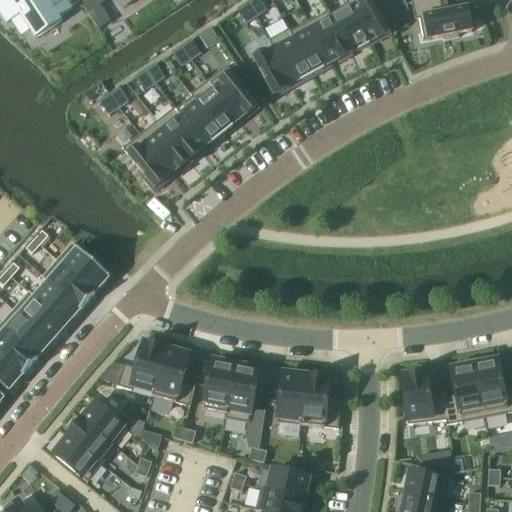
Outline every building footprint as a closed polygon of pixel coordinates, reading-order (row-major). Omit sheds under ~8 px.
[(0,0),(0,17),(5,25),(19,16),(35,40),(33,36),(58,20),(60,23),(61,22),(59,19),(72,10),(65,0),(0,0)] [(138,0),(114,0),(122,11),(138,0)] [(256,0),(255,0),(246,6),(255,19),(265,13),(256,0)] [(368,0),(347,0),(344,2),(368,46),(376,42),(377,45),(389,38),(368,0)] [(439,0),(411,6),(414,22),(419,22),(423,43),(442,40),(442,43),(458,40),(457,36),(471,34),(466,10),(442,14),(439,0)] [(345,6),(327,16),(349,57),(357,53),(357,54),(369,48),(368,46),(344,2),(343,2),(345,6)] [(246,6),(236,13),(245,26),(255,19),(246,6)] [(308,27),(330,67),(337,63),(339,65),(350,59),(349,57),(327,16),(308,27)] [(288,32),(287,33),(312,80),(324,73),(323,71),(330,67),(308,27),(290,36),(288,32)] [(287,33),(268,43),(292,88),(300,84),(301,86),(312,80),(287,33)] [(191,43),(181,49),(190,63),(200,56),(191,43)] [(265,55),(252,62),(274,101),(286,94),(285,92),(292,88),(268,43),(267,43),(272,52),(265,55)] [(181,49),(171,56),(180,70),(190,63),(181,49)] [(155,67),(145,74),(154,87),(164,80),(155,67)] [(224,70),(206,84),(238,123),(245,118),(246,120),(257,111),(224,70)] [(145,74),(134,80),(143,94),(154,87),(145,74)] [(206,84),(190,97),(223,139),(233,131),(232,129),(238,123),(206,84)] [(119,91),(109,97),(118,111),(128,104),(119,91)] [(109,97),(99,104),(108,118),(118,111),(109,97)] [(173,110),(173,111),(204,150),(211,145),(213,147),(223,139),(190,97),(189,98),(192,101),(176,114),(173,110)] [(173,111),(156,124),(189,166),(199,157),(198,156),(204,150),(173,111)] [(156,124),(139,138),(171,177),(177,172),(179,174),(189,166),(156,124)] [(139,138),(121,152),(146,182),(144,184),(153,195),(166,184),(164,183),(171,177),(139,138)] [(41,234),(33,243),(39,248),(47,239),(41,234)] [(33,243),(25,252),(31,257),(39,248),(33,243)] [(71,246),(56,263),(94,297),(109,280),(71,246)] [(56,263),(42,279),(79,313),(94,297),(56,263)] [(12,266),(4,275),(10,281),(18,272),(12,266)] [(4,275),(0,280),(0,287),(2,289),(10,281),(4,275)] [(28,295),(65,329),(79,313),(42,279),(41,280),(47,285),(34,299),(28,295)] [(28,295),(13,312),(51,345),(65,329),(28,295)] [(0,328),(37,361),(51,345),(13,312),(0,326),(0,328)] [(0,328),(0,357),(22,377),(37,361),(0,328)] [(113,366),(99,382),(116,388),(116,390),(131,394),(132,389),(153,395),(151,399),(152,400),(166,351),(163,351),(163,349),(147,344),(147,346),(143,345),(136,371),(123,367),(123,369),(113,366)] [(166,351),(152,400),(188,410),(194,387),(181,384),(189,358),(185,357),(185,355),(169,350),(169,352),(166,351)] [(0,388),(7,394),(22,377),(0,357),(0,388)] [(212,363),(202,413),(225,417),(224,422),(225,422),(235,368),(232,367),(232,365),(216,362),(216,364),(212,363)] [(476,367),(473,367),(484,421),(511,415),(511,387),(502,389),(497,363),(493,363),(492,362),(476,365),(476,367)] [(235,368),(225,422),(248,426),(258,372),(254,372),(255,369),(239,366),(238,368),(235,368)] [(455,398),(442,401),(447,428),(484,421),(473,367),(470,368),(470,366),(453,369),(454,371),(450,372),(455,398)] [(282,376),(276,426),(300,429),(306,379),(302,378),(303,376),(286,374),(286,376),(282,376)] [(406,378),(402,378),(408,428),(445,424),(446,429),(447,428),(442,401),(429,402),(426,376),(422,376),(422,374),(406,376),(406,378)] [(306,379),(300,429),(337,433),(339,410),(326,408),(329,381),(325,381),(325,379),(309,377),(308,379),(306,379)] [(94,406),(80,423),(115,451),(115,450),(112,448),(126,431),(94,406)] [(80,423),(67,440),(101,468),(115,451),(80,423)] [(176,429),(172,441),(180,443),(183,432),(176,429)] [(183,432),(180,443),(192,447),(195,435),(183,432)] [(67,440),(53,457),(87,485),(101,468),(67,440)] [(250,451),(247,462),(255,464),(258,452),(250,451)] [(258,452),(255,464),(263,466),(266,454),(258,452)] [(297,459),(295,470),(303,472),(305,460),(297,459)] [(140,461),(137,469),(148,473),(151,465),(140,461)] [(461,463),(452,465),(454,477),(462,475),(461,463)] [(137,469),(134,477),(146,481),(148,473),(137,469)] [(260,491),(260,492),(303,502),(308,480),(272,471),(267,493),(260,491)] [(409,474),(405,496),(444,503),(448,481),(409,474)] [(234,476),(232,484),(243,488),(246,480),(234,476)] [(487,483),(486,491),(499,492),(499,484),(499,482),(487,481),(487,483)] [(232,484),(229,491),(241,495),(243,488),(232,484)] [(129,491),(127,499),(138,503),(141,495),(129,491)] [(260,492),(254,511),(300,511),(303,502),(260,492)] [(56,494),(48,503),(57,511),(65,501),(56,494)] [(405,496),(401,511),(441,511),(444,503),(405,496)] [(468,496),(467,508),(479,509),(480,497),(468,496)] [(65,501),(57,511),(58,511),(72,511),(74,509),(65,501)]
